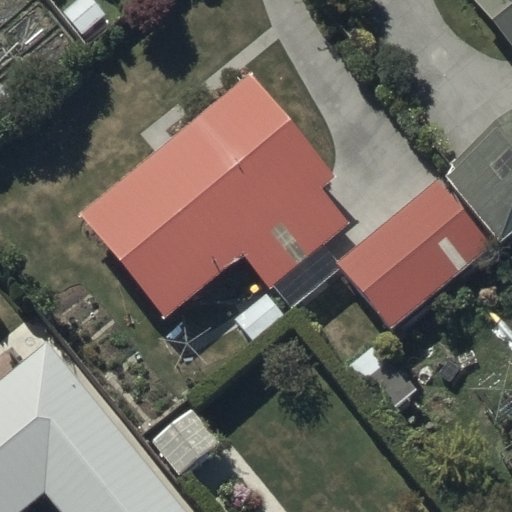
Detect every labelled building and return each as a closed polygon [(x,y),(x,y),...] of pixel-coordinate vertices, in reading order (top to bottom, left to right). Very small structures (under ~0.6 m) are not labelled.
[(511,63),(511,0),(467,0),(477,11),(471,15),(511,63)] [(337,194),(255,92),(78,234),(162,338),(245,272),(269,302),(235,328),(254,352),(340,283),(339,281),(340,280),(342,278),(325,258),(348,239),(322,206),(337,194)] [(511,243),(511,129),(454,177),(460,185),(450,193),(500,253),(511,243)] [(392,341),(490,257),(438,196),(342,279),(340,280),(392,341)] [(0,511),(44,511),(47,511),(172,511),(48,364),(0,403),(0,511)] [(192,421),(152,453),(181,489),(221,457),(192,421)]
